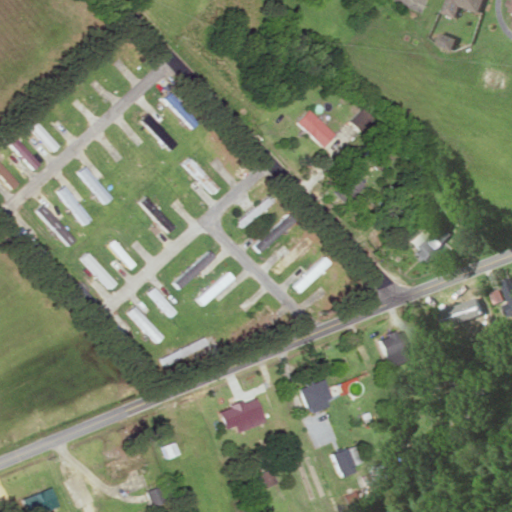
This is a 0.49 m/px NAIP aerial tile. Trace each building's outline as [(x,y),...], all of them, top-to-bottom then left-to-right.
[(457,18),(461,7),(481,13),(485,0),(447,0),(443,13),(457,18)] [(96,106),(68,77),(62,83),(89,112),(96,106)] [(76,125),(48,96),(42,101),(70,131),(76,125)] [(189,127),(193,123),(172,102),(168,106),(189,127)] [(293,123),(319,148),(330,136),(305,111),(293,123)] [(138,120),(166,151),(173,145),(145,114),(138,120)] [(56,146),(26,115),(20,122),(49,152),(56,146)] [(37,164),(6,132),(0,138),(30,170),(37,164)] [(0,183),(5,190),(12,185),(0,167),(0,183)] [(363,184),(350,170),(332,188),(345,202),(363,184)] [(77,177),(102,205),(108,199),(83,171),(77,177)] [(171,227),(143,197),(137,203),(165,233),(171,227)] [(245,223),(268,202),(263,197),(240,218),(245,223)] [(45,202),(41,206),(54,220),(58,217),(45,202)] [(424,264),(452,236),(444,228),(432,240),(420,229),(405,244),(424,264)] [(48,255),(16,230),(8,240),(40,265),(48,255)] [(278,276),(307,245),(300,239),(272,270),(278,276)] [(126,268),(132,262),(110,240),(104,247),(126,268)] [(211,256),(204,250),(171,284),(177,290),(211,256)] [(296,294),(327,263),(319,256),(289,287),(296,294)] [(194,299),(199,305),(230,280),(224,273),(194,299)] [(511,313),(511,281),(501,286),(511,313)] [(145,294),(168,316),(173,311),(150,289),(145,294)] [(482,316),(476,300),(448,311),(454,327),(482,316)] [(160,337),(131,307),(125,314),(154,343),(160,337)] [(398,329),(375,341),(384,360),(408,348),(398,329)] [(172,351),(181,362),(202,344),(193,333),(172,351)] [(216,411),(223,430),(232,426),(234,433),(262,422),(253,397),(216,411)] [(328,455),(338,477),(359,468),(350,446),(328,455)] [(111,481),(145,465),(138,449),(104,464),(111,481)] [(260,488),(273,481),(267,470),(254,476),(260,488)] [(143,492),(149,507),(162,502),(157,487),(143,492)] [(22,511),(52,511),(52,494),(22,494),(22,511)]
